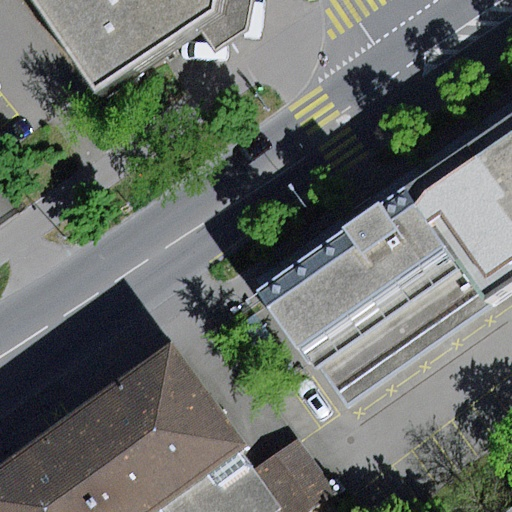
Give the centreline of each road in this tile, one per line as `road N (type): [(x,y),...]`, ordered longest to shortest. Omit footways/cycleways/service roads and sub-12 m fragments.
road 1 (secondary): [(412,71),(0,358)]
road 2 (secondary): [(511,4),(412,71)]
